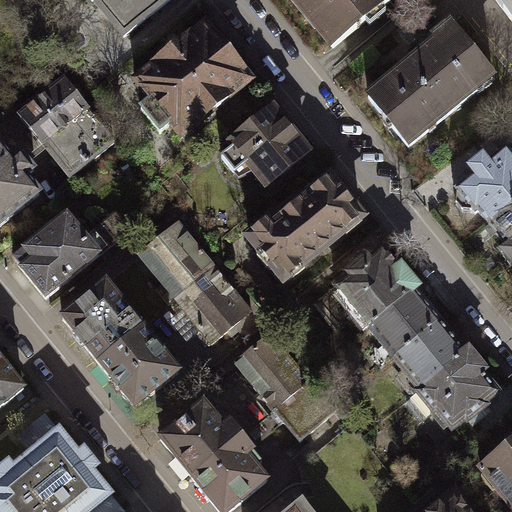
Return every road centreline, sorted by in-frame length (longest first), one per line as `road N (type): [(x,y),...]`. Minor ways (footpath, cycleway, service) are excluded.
road 1 (residential): [(233,0),(511,345)]
road 2 (residential): [(172,511),(0,303)]
